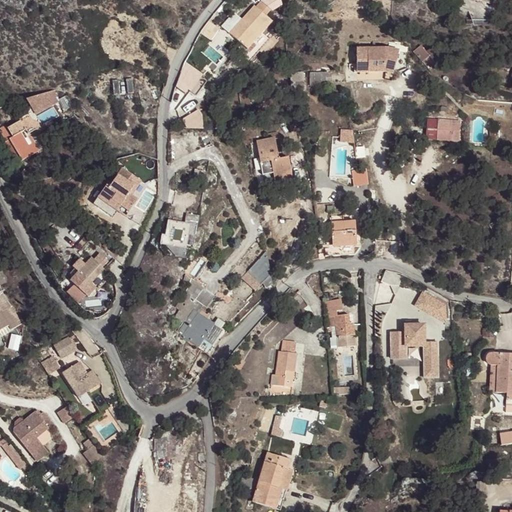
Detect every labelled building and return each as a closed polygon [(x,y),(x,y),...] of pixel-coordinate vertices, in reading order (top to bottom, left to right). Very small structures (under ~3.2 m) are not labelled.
[(230,33),(247,49),(250,52),(256,46),(253,43),(272,22),(265,17),(271,10),(261,2),(256,8),(254,6),(239,23),(236,26),(230,33)] [(218,65),(225,58),(211,43),(204,50),(218,65)] [(388,45),(357,47),(359,71),(387,69),(395,70),(399,47),(388,45)] [(420,46),(413,52),(422,62),(429,56),(420,46)] [(429,56),(434,62),(440,57),(435,51),(429,56)] [(174,81),(192,96),(206,79),(189,64),(174,81)] [(334,73),(316,74),(317,87),(335,86),(334,73)] [(297,94),(310,93),(309,75),(295,76),(297,94)] [(44,128),(34,111),(28,115),(36,129),(41,130),(44,128)] [(183,128),(201,128),(201,112),(183,112),(183,128)] [(36,129),(28,115),(22,118),(15,122),(16,123),(8,128),(6,125),(0,128),(0,133),(5,142),(9,140),(22,161),(46,146),(35,129),(36,129)] [(436,141),(437,121),(427,120),(426,140),(436,141)] [(437,121),(436,141),(459,142),(460,122),(437,121)] [(343,144),(355,143),(354,131),(342,133),(343,144)] [(264,183),(282,179),(280,172),(290,170),(288,158),(279,160),(275,138),(257,141),(260,160),(262,169),(263,176),(264,183)] [(22,161),(9,140),(5,142),(18,163),(22,161)] [(66,173),(63,162),(50,165),(52,171),(49,172),(49,174),(41,176),(42,180),(66,173)] [(39,180),(36,167),(24,169),(22,172),(26,184),(39,180)] [(141,181),(122,168),(110,187),(106,185),(98,198),(94,205),(113,217),(117,211),(126,217),(138,199),(132,195),(129,193),(131,191),(132,192),(133,192),(134,192),(134,191),(141,181)] [(369,184),(367,169),(358,171),(352,171),(354,186),(369,184)] [(280,172),(282,179),(292,177),(290,170),(280,172)] [(22,172),(5,177),(11,180),(12,181),(13,181),(19,186),(26,184),(22,172)] [(161,244),(186,249),(191,222),(198,223),(199,216),(187,214),(186,223),(172,220),(171,229),(167,228),(166,235),(163,234),(161,244)] [(331,217),(332,245),(357,244),(355,221),(343,222),(342,216),(331,217)] [(70,281),(86,296),(95,287),(91,283),(104,270),(102,267),(108,261),(99,253),(93,259),(91,257),(82,268),(77,263),(71,270),(76,275),(70,281)] [(266,288),(272,285),(265,253),(244,276),(256,288),(262,282),(266,288)] [(387,269),(383,280),(399,286),(403,275),(387,269)] [(189,284),(191,279),(185,275),(182,283),(189,284)] [(213,347),(223,332),(201,316),(204,311),(202,309),(213,294),(191,279),(189,284),(191,286),(176,308),(180,311),(176,318),(185,324),(179,333),(199,346),(203,341),(213,347)] [(397,288),(381,282),(378,291),(394,297),(397,288)] [(417,312),(448,316),(450,297),(419,293),(417,312)] [(0,295),(0,330),(9,325),(11,329),(21,324),(12,308),(8,310),(0,296),(0,295)] [(324,301),(325,312),(336,311),(341,310),(340,299),(324,301)] [(337,337),(338,347),(355,345),(353,325),(350,325),(349,315),(337,316),(336,311),(325,312),(326,327),(331,326),(332,332),(326,333),(327,338),(330,337),(337,337)] [(412,326),(406,326),(406,333),(391,333),(392,359),(406,359),(406,347),(424,347),(424,378),(438,378),(438,342),(425,342),(425,325),(412,326)] [(215,349),(226,333),(223,332),(213,347),(215,349)] [(61,358),(76,350),(69,338),(54,346),(61,358)] [(286,371),(294,372),(297,354),(294,353),(296,342),(284,340),(282,352),(279,351),(276,370),(273,369),(271,385),(284,386),(286,371)] [(488,364),(491,365),(497,366),(496,393),(507,393),(507,399),(511,399),(511,353),(490,353),(488,354),(487,355),(486,357),(486,359),(486,362),(488,364)] [(41,362),(47,375),(58,370),(52,356),(41,362)] [(62,373),(78,398),(95,387),(86,374),(87,373),(80,362),(62,373)] [(491,365),(489,392),(496,393),(497,366),(491,365)] [(86,374),(95,387),(101,383),(93,370),(87,373),(86,374)] [(286,371),(284,386),(292,388),(294,372),(286,371)] [(64,408),(57,411),(63,422),(70,419),(64,408)] [(15,433),(38,462),(49,454),(43,446),(36,437),(48,428),(36,412),(15,428),(15,433)] [(54,436),(48,428),(36,437),(43,446),(54,436)] [(511,442),(511,431),(500,433),(501,444),(511,442)] [(27,464),(6,438),(0,442),(0,443),(20,469),(27,464)] [(89,449),(94,445),(89,438),(83,443),(89,449)] [(94,463),(103,456),(95,444),(94,445),(89,449),(84,453),(92,464),(94,463)] [(267,452),(252,502),(276,509),(288,469),(291,460),(267,452)] [(293,471),(288,469),(276,509),(281,510),(293,471)] [(238,487),(248,488),(250,476),(239,475),(238,487)] [(477,498),(485,498),(484,481),(476,482),(477,498)]
